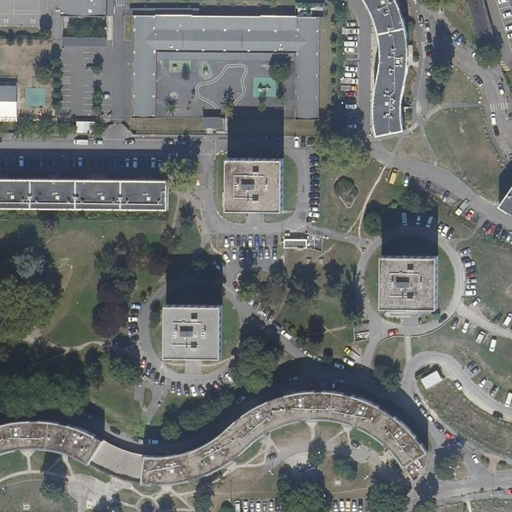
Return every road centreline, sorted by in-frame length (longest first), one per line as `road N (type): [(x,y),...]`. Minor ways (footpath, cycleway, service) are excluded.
road 1 (residential): [(0,414),(65,413),(152,446),(192,440),(255,397),(330,374)]
road 2 (residential): [(354,0),(366,18),(370,143),(385,160),(434,175),(511,225)]
road 3 (residential): [(380,324),(358,288),(363,259),(382,238),(424,233),(453,256),(458,295),(435,325),(393,330)]
road 4 (residential): [(244,320),(242,349),(210,379),(180,380),(148,356),(143,316),(165,286),(206,280),(235,299)]
road 5 (residential): [(208,150),(211,215),(232,230),(275,230),(298,220),(301,151)]
road 6 (residential): [(0,150),(208,150)]
road 7 (residential): [(511,139),(482,77),(446,43),(423,0)]
road 8 (residential): [(511,415),(483,402),(436,357),(417,361),(396,401)]
